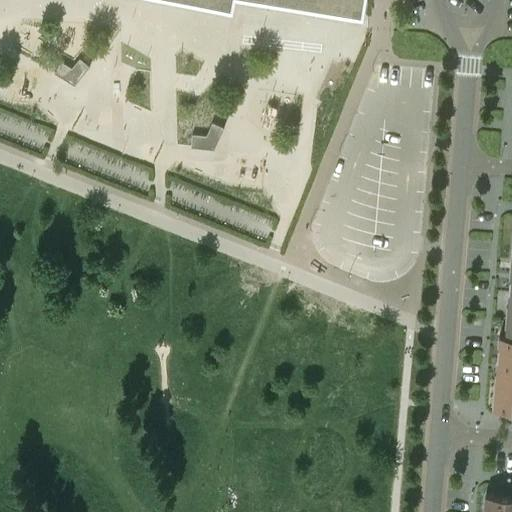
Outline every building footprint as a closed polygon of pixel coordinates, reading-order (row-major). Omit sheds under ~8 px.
[(197,0),(231,7),(232,0),(279,0),(306,4),(306,0),(309,0),(331,4),(330,8),(361,13),(363,0),(197,0)] [(61,61),(55,72),(75,84),(90,66),(80,58),(72,68),(61,61)] [(192,144),(191,146),(215,148),(224,127),(222,126),(212,122),(206,135),(193,133),(192,144)] [(511,336),(505,336),(499,336),(497,359),(511,360),(511,336)] [(511,360),(497,359),(495,382),(511,383),(511,360)] [(511,383),(495,382),(493,407),(494,407),(494,406),(511,407),(511,383)] [(511,511),(511,496),(496,495),(486,494),(484,511),(511,511)]
